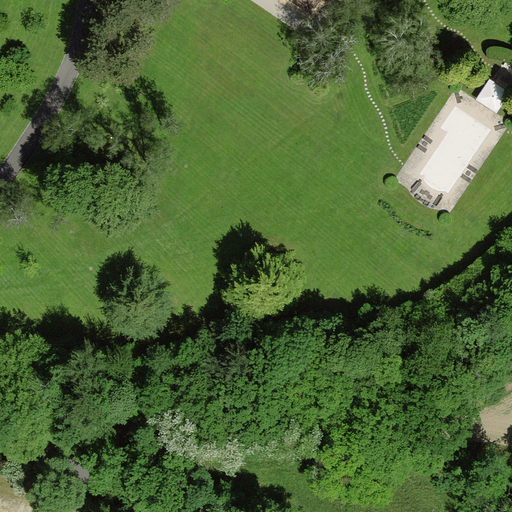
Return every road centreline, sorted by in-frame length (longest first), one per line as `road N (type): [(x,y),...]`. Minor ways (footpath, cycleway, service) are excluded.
road 1 (track): [(511,325),(463,359),(405,378),(287,400),(0,429)]
road 2 (unclassified): [(149,511),(59,454),(0,432)]
